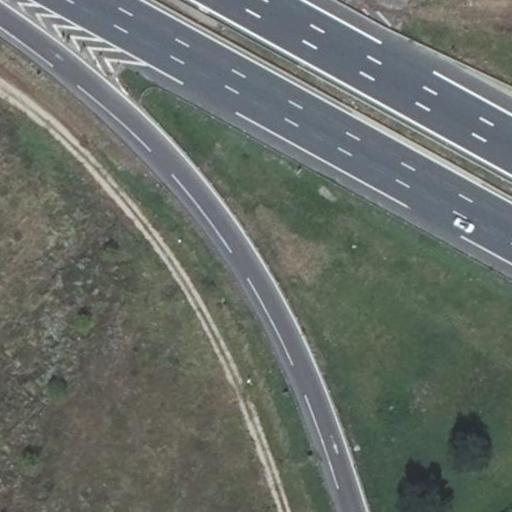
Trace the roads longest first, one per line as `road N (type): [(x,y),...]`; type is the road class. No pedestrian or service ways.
road 1 (motorway): [(0,14),(142,129),(232,237),(285,327),(356,511)]
road 2 (track): [(281,511),(235,380),(182,277),(112,190),(0,84)]
road 3 (motorway): [(86,0),(511,232)]
road 4 (motorway): [(511,146),(246,0)]
